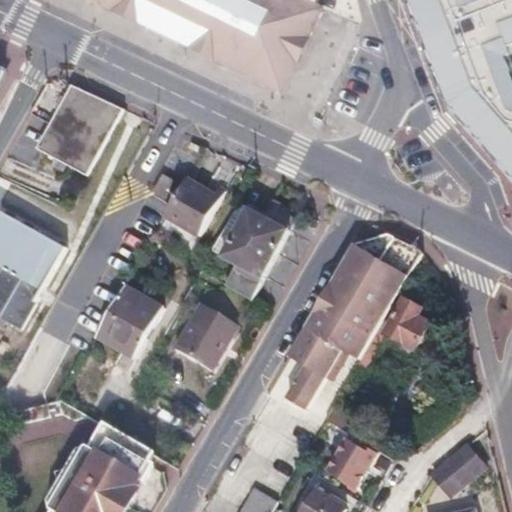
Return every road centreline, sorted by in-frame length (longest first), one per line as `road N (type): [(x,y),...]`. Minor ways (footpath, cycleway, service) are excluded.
road 1 (residential): [(174,511),(361,181)]
road 2 (tertiary): [(58,39),(361,181)]
road 3 (tertiary): [(474,237),(480,190),(415,106),(402,63)]
road 4 (tertiary): [(504,403),(478,311),(474,237)]
road 5 (residential): [(390,511),(413,475),(504,403)]
road 6 (tertiary): [(361,181),(474,237)]
road 7 (tertiary): [(361,181),(397,98),(402,63)]
